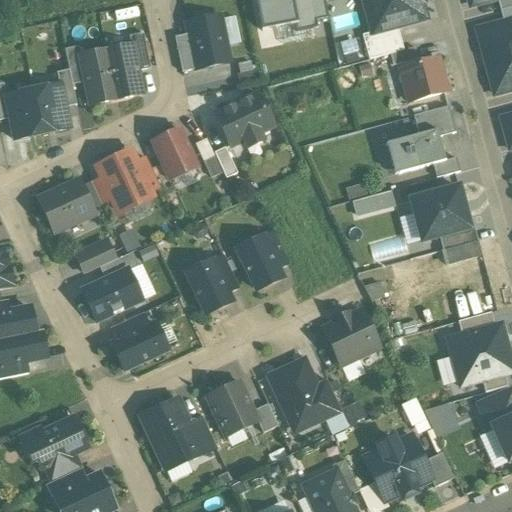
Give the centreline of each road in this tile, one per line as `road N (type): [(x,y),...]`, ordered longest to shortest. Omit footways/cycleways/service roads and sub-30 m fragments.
road 1 (residential): [(0,182),(28,177),(174,104),(159,0)]
road 2 (residential): [(106,409),(357,288)]
road 3 (residential): [(446,0),(511,244)]
road 4 (residential): [(106,409),(0,182)]
